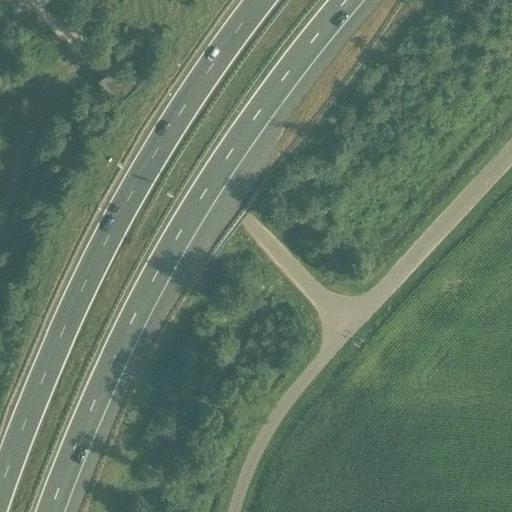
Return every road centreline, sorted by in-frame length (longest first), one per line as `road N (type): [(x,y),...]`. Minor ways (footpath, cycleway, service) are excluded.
road 1 (motorway): [(49,511),(175,238),(344,0)]
road 2 (motorway): [(260,0),(177,115),(106,238),(0,490)]
road 3 (unclassified): [(348,327),(39,0)]
road 4 (unclassified): [(511,150),(348,327)]
road 5 (unclassified): [(233,511),(276,415),(348,327)]
